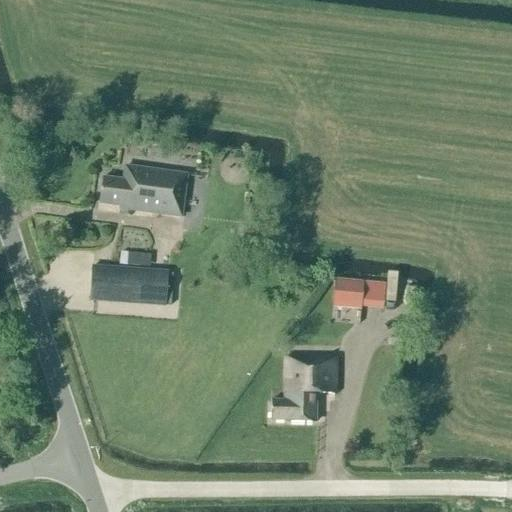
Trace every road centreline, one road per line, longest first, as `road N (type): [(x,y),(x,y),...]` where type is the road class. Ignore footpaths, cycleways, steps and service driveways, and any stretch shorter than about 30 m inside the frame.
road 1 (unclassified): [(504,491),(87,489)]
road 2 (tertiary): [(77,456),(0,213)]
